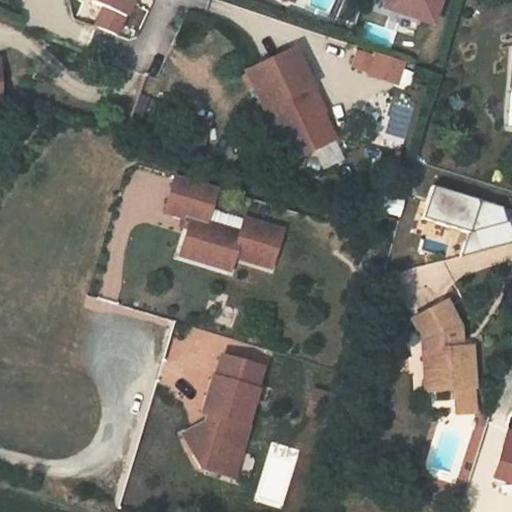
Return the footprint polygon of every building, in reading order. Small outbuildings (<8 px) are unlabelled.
[(90,0),(89,2),(104,8),(98,24),(117,32),(131,0),(90,0)] [(386,0),(383,9),(428,24),(436,0),(386,0)] [(290,49),(242,72),(260,109),(262,108),(287,160),(330,139),(317,112),(319,111),(290,49)] [(371,58),(357,54),(353,69),(366,74),(371,58)] [(371,58),(366,74),(365,77),(395,87),(402,66),(372,56),(371,58)] [(379,101),(376,125),(402,129),(405,104),(379,101)] [(213,186),(172,174),(161,211),(187,219),(179,246),(209,255),(216,266),(226,269),(230,256),(266,266),(278,229),(240,218),(236,232),(202,222),(213,186)] [(511,233),(506,211),(432,188),(422,220),(466,233),(459,258),(511,244),(511,233)] [(179,246),(176,254),(216,266),(209,255),(179,246)] [(444,303),(409,319),(419,338),(419,357),(425,358),(425,373),(429,373),(430,391),(448,390),(468,389),(467,362),(458,362),(458,349),(457,326),(444,303)] [(467,349),(458,349),(458,362),(467,362),(467,349)] [(216,356),(210,377),(249,389),(256,368),(216,356)] [(421,391),(430,391),(429,373),(425,373),(425,358),(419,357),(421,391)] [(210,377),(208,377),(197,413),(201,414),(206,416),(202,428),(186,437),(191,446),(189,455),(195,468),(201,469),(215,462),(220,446),(236,451),(244,426),(241,425),(251,390),(249,389),(210,377)] [(310,389),(303,413),(325,420),(332,396),(310,389)] [(468,389),(448,390),(448,415),(469,414),(468,389)] [(178,433),(189,455),(191,446),(186,437),(202,428),(206,416),(201,414),(199,423),(178,433)] [(201,469),(228,477),(236,451),(220,446),(215,462),(201,469)] [(511,449),(501,446),(491,479),(511,484),(511,449)]
